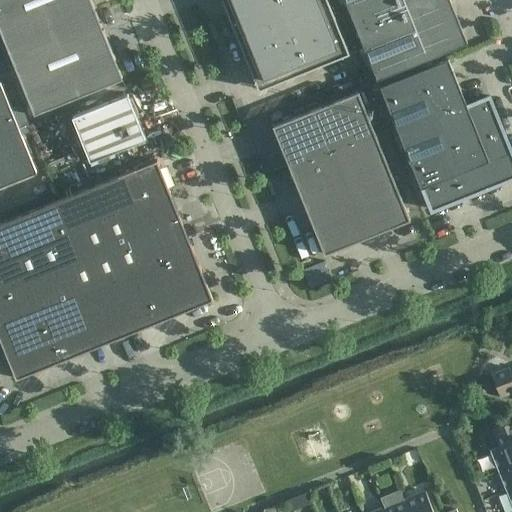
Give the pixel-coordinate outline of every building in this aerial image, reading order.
[(116,59),(114,53),(104,29),(103,29),(91,0),(0,0),(0,28),(35,114),(123,79),(115,59),(116,59)] [(227,0),(263,87),(349,52),(328,0),(227,0)] [(345,0),(377,78),(468,42),(458,18),(450,0),(345,0)] [(423,186),(432,209),(505,179),(500,169),(504,161),(511,156),(511,150),(485,87),(464,96),(448,58),(380,85),(421,187),(423,186)] [(0,113),(12,108),(1,81),(0,81),(0,113)] [(291,168),(376,134),(358,91),(273,126),(291,168)] [(146,137),(128,95),(128,94),(127,94),(73,116),(91,161),(145,138),(146,138),(146,137)] [(0,143),(22,134),(12,108),(0,113),(0,143)] [(0,185),(37,171),(22,134),(0,143),(0,185)] [(325,253),(410,219),(376,134),(291,168),(325,253)] [(73,228),(169,189),(158,159),(61,198),(73,228)] [(104,343),(214,299),(169,189),(73,228),(85,257),(71,262),(83,291),(104,343)] [(85,257),(73,228),(61,198),(0,223),(0,290),(71,262),(85,257)] [(71,262),(0,290),(0,324),(83,291),(71,262)] [(104,343),(83,291),(0,324),(0,336),(17,378),(104,343)] [(511,373),(510,367),(492,374),(501,397),(511,392),(511,373)] [(490,450),(498,469),(499,471),(511,465),(511,421),(494,429),(501,446),(490,450)] [(511,465),(499,471),(507,490),(511,488),(511,465)] [(380,498),(384,507),(386,511),(410,511),(405,499),(401,490),(380,498)] [(434,511),(426,491),(405,499),(410,511),(434,511)]
